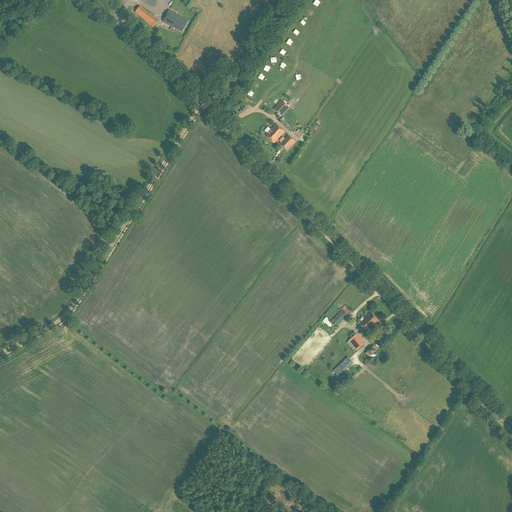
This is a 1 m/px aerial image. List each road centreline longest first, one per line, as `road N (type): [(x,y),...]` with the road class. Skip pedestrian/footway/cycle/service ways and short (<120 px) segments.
road 1 (unclassified): [(511,433),(143,37),(97,0)]
road 2 (track): [(63,317),(202,102)]
